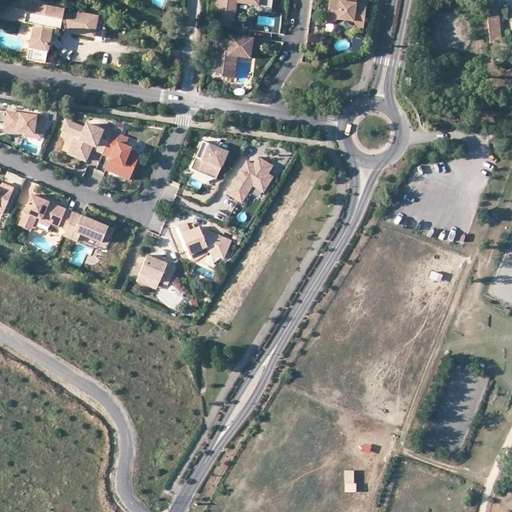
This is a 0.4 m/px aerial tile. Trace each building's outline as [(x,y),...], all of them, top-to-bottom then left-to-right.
[(0,0),(0,18),(24,24),(26,16),(7,13),(10,0),(9,0),(0,0)] [(26,16),(24,24),(35,26),(28,60),(47,63),(53,29),(102,39),(106,19),(10,0),(7,13),(26,16)] [(221,0),(219,19),(236,21),(238,3),(260,5),(259,12),(273,14),(275,0),(221,0)] [(358,0),(336,0),(336,1),(331,0),(328,24),(334,25),(339,20),(355,21),(360,28),(366,28),(369,5),(358,4),(358,0)] [(495,0),(486,0),(491,43),(499,43),(495,0)] [(164,11),(162,17),(169,20),(172,15),(164,11)] [(228,44),(228,42),(229,40),(218,38),(215,60),(220,60),(218,77),(230,79),(231,67),(238,68),(240,57),(253,59),(255,40),(233,37),(233,42),(232,47),(229,46),(228,44)] [(237,80),(238,68),(231,67),(230,79),(237,80)] [(24,136),(42,138),(44,117),(31,116),(25,115),(0,111),(0,121),(6,122),(5,130),(19,132),(22,130),(25,131),(25,133),(24,136)] [(106,154),(114,133),(115,131),(106,127),(104,131),(89,125),(87,130),(68,122),(65,131),(78,137),(71,154),(89,162),(95,146),(98,139),(101,140),(98,147),(97,150),(106,154)] [(131,139),(114,133),(106,154),(105,155),(113,159),(112,161),(120,165),(116,174),(132,180),(143,155),(133,151),(134,148),(128,146),(131,139)] [(230,153),(209,143),(205,153),(201,151),(193,170),(201,173),(203,170),(220,177),(230,153)] [(96,168),(103,171),(108,158),(101,155),(96,168)] [(247,163),(228,196),(244,205),(254,187),(265,193),(274,178),(269,175),(273,167),(259,159),(254,167),(247,163)] [(108,171),(116,174),(120,165),(112,161),(108,171)] [(203,170),(201,173),(218,180),(220,177),(203,170)] [(0,212),(5,215),(15,189),(3,184),(2,186),(0,185),(0,212)] [(66,231),(73,214),(31,197),(21,222),(34,227),(37,219),(40,221),(51,225),(66,231)] [(66,231),(64,237),(78,243),(81,235),(102,244),(105,237),(110,239),(114,230),(73,214),(66,231)] [(51,225),(40,221),(39,224),(50,229),(51,225)] [(31,232),(34,227),(21,222),(19,227),(31,232)] [(233,240),(210,231),(203,234),(201,227),(192,231),(189,224),(180,228),(191,254),(192,253),(208,247),(211,253),(226,259),(233,240)] [(196,262),(211,253),(208,247),(192,253),(196,262)] [(158,260),(150,257),(142,276),(162,284),(171,287),(178,269),(163,262),(162,264),(157,262),(158,260)] [(443,272),(430,268),(427,277),(436,279),(437,274),(442,275),(443,272)] [(162,284),(142,276),(139,283),(160,291),(162,284)] [(372,446),(363,442),(360,449),(369,453),(372,446)] [(354,469),(344,469),(344,492),(356,492),(356,482),(354,482),(354,469)]
